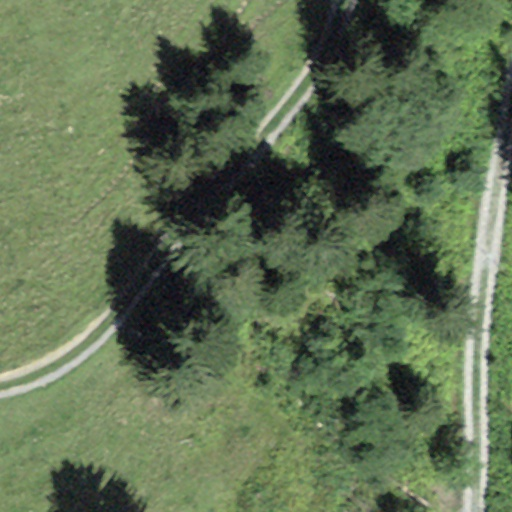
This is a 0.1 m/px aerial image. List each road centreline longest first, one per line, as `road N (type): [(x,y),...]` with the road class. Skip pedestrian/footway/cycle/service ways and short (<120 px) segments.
road 1 (track): [(360,0),(343,57),(111,335),(19,382),(0,383)]
road 2 (track): [(464,511),(502,83),(511,65)]
